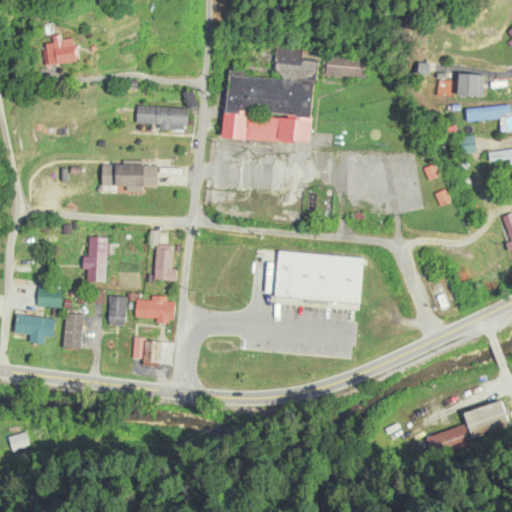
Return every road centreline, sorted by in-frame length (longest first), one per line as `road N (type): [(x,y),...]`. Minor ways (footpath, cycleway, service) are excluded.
road 1 (residential): [(0,355),(20,213),(397,247),(437,338)]
road 2 (primary): [(511,301),(302,392),(231,397),(0,370)]
road 3 (residential): [(207,0),(175,391)]
